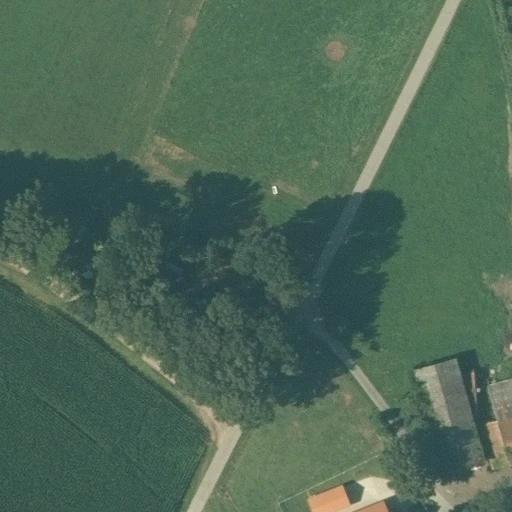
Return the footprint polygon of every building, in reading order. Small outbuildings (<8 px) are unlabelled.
[(481,459),(453,359),(414,370),(442,470),(481,459)] [(511,381),(486,389),(495,420),(511,414),(511,381)] [(511,414),(495,420),(508,464),(511,463),(511,414)] [(495,420),(480,424),(493,468),(508,464),(495,420)] [(310,501),(314,511),(325,511),(348,503),(342,488),(310,501)]
